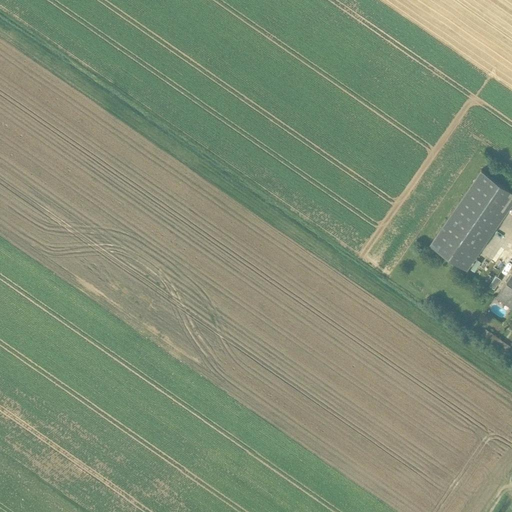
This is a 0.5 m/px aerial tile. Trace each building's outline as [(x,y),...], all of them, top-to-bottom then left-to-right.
[(511,203),(511,190),(481,170),(430,244),(467,269),(511,203)] [(511,273),(496,297),(511,307),(511,273)] [(496,275),(489,285),(494,289),(501,279),(496,275)] [(493,300),(486,311),(501,322),(508,311),(493,300)] [(505,353),(510,346),(486,329),(481,336),(505,353)]
